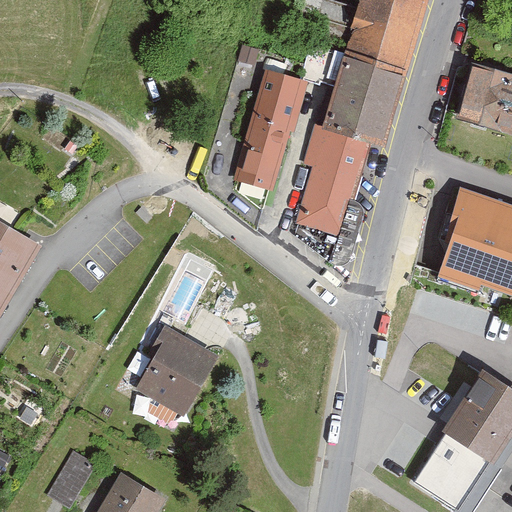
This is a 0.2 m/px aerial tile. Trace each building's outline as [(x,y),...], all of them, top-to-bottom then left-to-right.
[(425,0),(366,0),(348,62),(402,78),(425,0)] [(402,78),(348,62),(326,136),(367,147),(380,151),(402,78)] [(305,89),(267,78),(249,144),(252,145),(241,185),(271,193),(287,133),(292,135),(305,89)] [(511,88),(475,79),(463,122),(511,134),(511,88)] [(351,204),(367,147),(326,136),(317,133),(308,166),(319,169),(303,226),(336,235),(345,203),(351,204)] [(511,211),(465,197),(439,281),(477,292),(479,288),(511,297),(511,211)] [(0,309),(39,241),(0,218),(0,309)] [(214,361),(164,333),(154,351),(160,354),(139,392),(183,417),(214,361)] [(458,511),(511,430),(511,401),(484,382),(415,485),(456,511),(458,511)] [(92,470),(73,458),(49,499),(69,511),(92,470)] [(121,480),(101,511),(158,511),(163,505),(121,480)]
